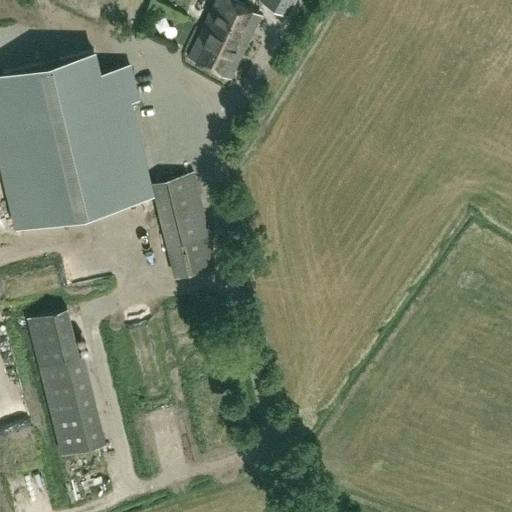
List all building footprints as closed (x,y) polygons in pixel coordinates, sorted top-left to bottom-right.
[(230,77),(261,13),(236,0),(214,0),(207,14),(208,15),(189,54),(230,77)] [(264,0),(286,12),(292,0),(264,0)] [(0,156),(17,226),(152,193),(130,100),(137,98),(128,64),(98,71),(93,49),(0,71),(0,156)] [(175,275),(216,264),(193,171),(151,181),(175,275)] [(79,353),(67,304),(28,314),(60,449),(103,438),(82,352),(79,353)] [(189,313),(172,320),(183,347),(200,340),(189,313)] [(196,380),(214,373),(209,359),(191,366),(196,380)] [(195,400),(181,403),(193,459),(216,455),(213,442),(222,440),(211,384),(192,387),(195,400)] [(170,412),(169,412),(167,389),(150,391),(152,426),(171,424),(170,412)] [(101,439),(86,449),(94,460),(108,451),(101,439)]
